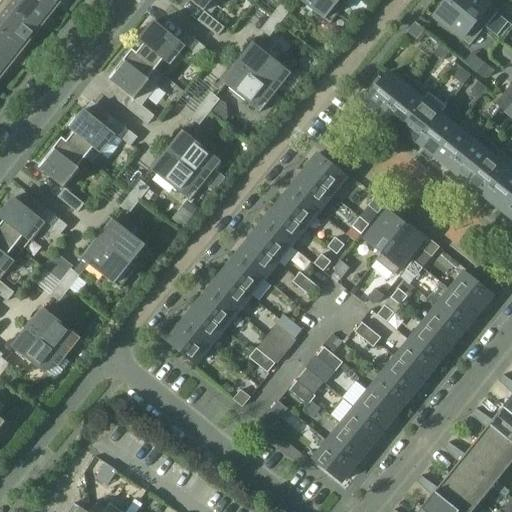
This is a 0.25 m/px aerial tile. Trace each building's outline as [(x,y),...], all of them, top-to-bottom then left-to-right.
[(35,0),(2,0),(0,3),(38,33),(53,14),(35,0)] [(35,0),(53,14),(64,0),(35,0)] [(188,0),(204,13),(214,0),(188,0)] [(330,25),(345,5),(338,0),(298,0),(311,10),(324,21),(324,20),(330,25)] [(338,0),(345,5),(359,16),(366,7),(357,0),(338,0)] [(470,46),(484,28),(449,0),(447,0),(434,17),(470,46)] [(449,0),(484,28),(498,11),(484,0),(449,0)] [(0,3),(0,2),(0,33),(23,52),(38,33),(0,3)] [(281,5),(271,18),(279,25),(290,12),(281,5)] [(218,37),(224,28),(205,13),(198,21),(218,37)] [(279,25),(271,18),(260,31),(269,38),(279,25)] [(200,59),(207,50),(187,34),(181,43),(155,22),(139,41),(144,45),(137,54),(136,55),(155,70),(163,61),(165,62),(170,66),(185,46),(200,59)] [(417,40),(425,31),(415,23),(408,32),(417,40)] [(0,63),(8,71),(23,52),(0,33),(0,63)] [(254,44),(238,64),(257,78),(275,93),(290,74),(285,69),(272,59),(254,44)] [(443,61),(451,52),(441,44),(434,53),(443,61)] [(155,70),(136,55),(137,54),(132,50),(108,80),(134,101),(150,81),(148,80),(155,70)] [(0,81),(8,71),(0,63),(0,81)] [(489,78),(495,71),(484,63),(477,73),(484,78),(489,78)] [(275,93),(257,78),(238,64),(222,83),(241,98),(254,109),(254,108),(259,112),(275,93)] [(463,85),(471,76),(462,68),(454,78),(463,85)] [(366,101),(384,115),(406,87),(389,73),(383,80),(379,77),(368,91),(372,94),(366,101)] [(412,80),(406,87),(384,115),(400,129),(429,93),(412,80)] [(480,99),(488,89),(478,82),(471,91),(480,99)] [(511,86),(503,95),(511,102),(511,86)] [(211,93),(201,106),(209,113),(219,100),(211,93)] [(417,142),(440,114),(441,115),(447,107),(429,93),(400,129),(417,142)] [(511,103),(511,102),(503,95),(496,104),(505,112),(511,103)] [(148,125),(154,116),(135,101),(128,109),(148,125)] [(209,113),(201,106),(190,119),(199,126),(209,113)] [(67,142),(66,143),(85,158),(93,148),(100,154),(115,134),(130,146),(137,138),(117,122),(110,131),(85,110),(77,120),(75,118),(69,126),(71,128),(69,129),(74,133),(67,142)] [(434,156),(457,128),(441,115),(440,114),(417,142),(434,156)] [(434,156),(451,170),(471,144),(474,141),(473,141),(457,128),(434,156)] [(184,132),(168,152),(205,181),(217,191),(226,179),(209,166),(215,157),(184,132)] [(490,155),(496,147),(479,133),(473,141),(474,141),(471,144),(451,170),(467,183),(490,155)] [(78,167),(85,158),(66,143),(67,142),(62,138),(38,168),(65,189),(80,169),(78,167)] [(467,183),(484,197),(511,162),(511,160),(496,147),(490,155),(467,183)] [(189,200),(205,181),(168,152),(152,171),(184,197),(184,196),(189,200)] [(318,155),(304,173),(332,195),(346,178),(318,155)] [(511,162),(484,197),(501,210),(511,196),(511,162)] [(304,173),(291,189),(319,212),(332,195),(304,173)] [(141,181),(131,194),(139,201),(150,188),(141,181)] [(84,204),(65,189),(58,197),(78,213),(84,204)] [(291,189),(277,206),(305,229),(319,212),(291,189)] [(139,201),(131,194),(121,207),(129,214),(139,201)] [(511,196),(501,210),(511,219),(511,196)] [(378,214),(386,204),(376,197),(369,206),(378,214)] [(0,226),(0,234),(15,246),(15,247),(22,252),(32,239),(45,222),(60,234),(67,226),(47,210),(41,219),(14,198),(0,216),(0,218),(4,221),(0,226)] [(277,206),(263,223),(292,246),(305,229),(277,206)] [(397,236),(405,226),(388,212),(365,240),(382,253),(383,254),(397,236)] [(362,235),(369,225),(360,218),(352,227),(362,235)] [(114,220),(98,240),(135,269),(151,250),(145,246),(145,245),(114,220)] [(263,223),(250,240),(278,263),(292,246),(263,223)] [(423,240),(405,226),(397,236),(383,254),(382,253),(376,261),(394,275),(423,240)] [(8,256),(15,247),(15,246),(0,234),(0,295),(8,301),(14,293),(0,281),(0,279),(15,261),(8,256)] [(337,255),(345,246),(335,238),(328,247),(337,255)] [(120,289),(135,269),(98,240),(82,259),(114,285),(114,284),(120,289)] [(250,240),(236,257),(264,279),(278,263),(250,240)] [(432,257),(440,248),(430,240),(422,250),(432,257)] [(324,272),(331,262),(322,255),(314,264),(324,272)] [(236,257),(223,273),(251,296),(264,279),(236,257)] [(342,279),(350,269),(340,261),(335,268),(335,274),(342,279)] [(415,278),(423,269),(413,261),(406,270),(415,278)] [(71,269),(61,282),(69,289),(80,276),(71,269)] [(209,290),(237,313),(251,296),(223,273),(209,290)] [(293,282),(302,290),(310,280),(300,273),(293,282)] [(450,291),(478,314),(492,296),(464,273),(450,291)] [(311,297),(319,288),(310,280),(302,290),(311,297)] [(69,289),(61,282),(51,295),(59,302),(69,289)] [(379,303),(384,296),(375,289),(367,299),(373,304),(379,303)] [(400,306),(408,297),(398,289),(391,298),(400,306)] [(196,307),(224,330),(237,313),(209,290),(196,307)] [(450,291),(437,308),(465,330),(478,314),(450,291)] [(387,323),(394,313),(385,306),(377,315),(387,323)] [(196,307),(182,324),(210,347),(224,330),(196,307)] [(437,308),(423,324),(451,347),(465,330),(437,308)] [(44,309),(28,328),(60,353),(59,354),(64,358),(80,338),(75,334),(44,309)] [(276,325),(285,332),(293,323),(284,315),(276,325)] [(295,340),(302,330),(293,323),(285,332),(295,340)] [(355,333),(364,340),(372,331),(362,323),(355,333)] [(210,347),(182,324),(168,341),(196,364),(210,347)] [(409,341),(438,364),(451,347),(423,324),(409,341)] [(276,325),(267,337),(287,353),(297,341),(295,340),(285,332),(276,325)] [(59,354),(60,353),(28,328),(12,348),(44,373),(59,354)] [(374,348),(381,338),(372,331),(364,340),(374,348)] [(396,358),(424,381),(438,364),(409,341),(396,358)] [(317,357),(326,365),(334,355),(324,348),(317,357)] [(249,358),(258,366),(266,356),(257,349),(249,358)] [(335,373),(343,363),(334,355),(326,365),(335,373)] [(268,373),(275,364),(266,356),(258,366),(268,373)] [(1,358),(0,358),(0,376),(9,365),(1,358)] [(396,358),(382,375),(410,398),(424,381),(396,358)] [(308,406),(316,397),(314,395),(317,391),(328,399),(334,391),(307,370),(298,382),(307,389),(299,399),(308,406)] [(382,375),(369,391),(397,414),(410,398),(382,375)] [(509,385),(511,382),(511,381),(503,375),(498,381),(507,389),(509,385)] [(290,391),(299,399),(307,389),(298,382),(297,382),(290,391)] [(243,408),(250,398),(241,391),(233,400),(243,408)] [(355,408),(383,431),(397,414),(369,391),(355,408)] [(511,397),(503,408),(511,415),(511,397)] [(341,425),(370,448),(383,431),(355,408),(341,425)] [(482,419),(480,422),(486,429),(490,425),(511,442),(511,415),(503,408),(493,421),(485,416),(482,419)] [(482,419),(485,416),(476,409),(471,414),(480,422),(482,419)] [(271,430),(278,421),(269,413),(261,423),(271,430)] [(0,439),(10,426),(5,422),(0,417),(0,439)] [(341,425),(328,442),(356,465),(370,448),(341,425)] [(511,442),(490,425),(486,429),(476,442),(508,468),(511,463),(511,442)] [(356,465),(328,442),(314,459),(342,482),(356,465)] [(495,485),(498,481),(508,468),(476,442),(465,455),(458,449),(455,453),(452,456),(459,462),(462,459),(493,484),(495,485)] [(455,453),(458,449),(448,443),(444,448),(452,456),(455,453)] [(462,459),(459,462),(449,475),(481,502),(492,489),(497,493),(500,489),(503,486),(498,481),(495,485),(493,484),(462,459)] [(472,511),(481,502),(449,475),(438,488),(431,483),(425,490),(432,496),(435,492),(459,511),(472,511)] [(425,490),(431,483),(421,476),(416,482),(425,490)] [(500,489),(497,493),(505,498),(509,492),(503,486),(500,489)] [(459,511),(435,492),(432,496),(421,509),(424,511),(459,511)] [(135,500),(128,511),(130,511),(137,511),(142,505),(135,500)] [(86,511),(74,503),(67,511),(86,511)]
